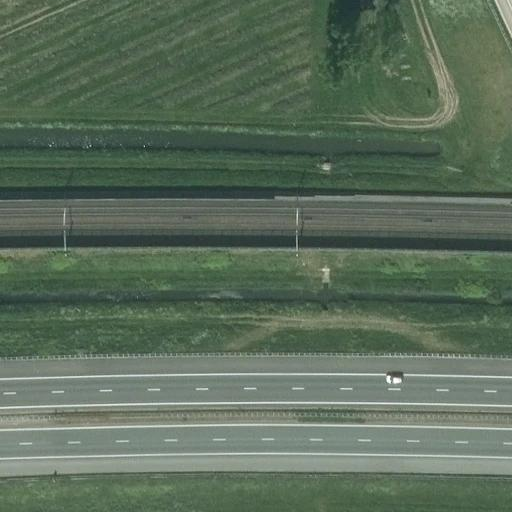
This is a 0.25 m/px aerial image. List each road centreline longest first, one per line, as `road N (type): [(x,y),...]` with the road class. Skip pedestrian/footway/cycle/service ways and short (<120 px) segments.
road 1 (motorway): [(511,393),(0,397)]
road 2 (motorway): [(0,446),(511,444)]
